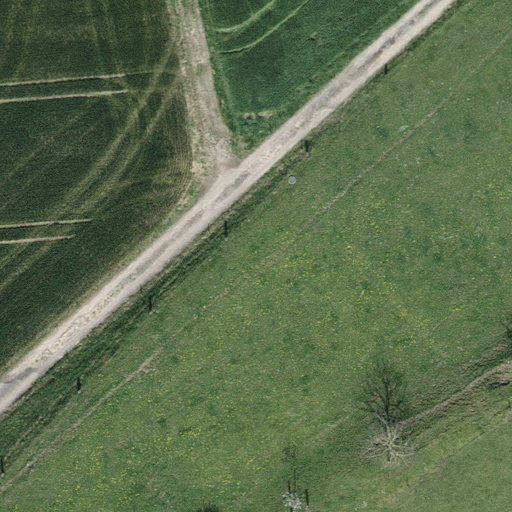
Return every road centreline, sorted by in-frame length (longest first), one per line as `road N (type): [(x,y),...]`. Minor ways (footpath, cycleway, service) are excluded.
road 1 (track): [(0,401),(215,186)]
road 2 (track): [(215,186),(433,0)]
road 3 (track): [(215,186),(173,0)]
